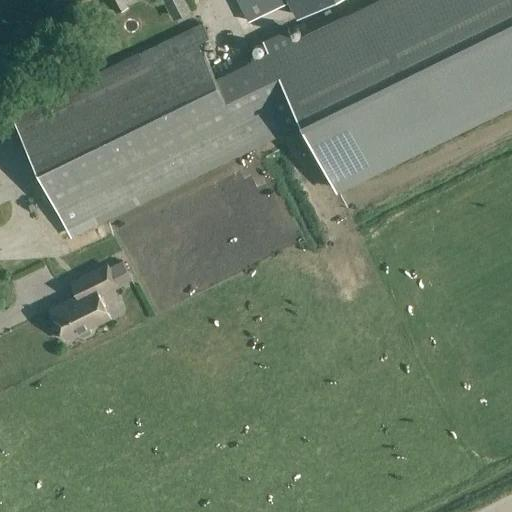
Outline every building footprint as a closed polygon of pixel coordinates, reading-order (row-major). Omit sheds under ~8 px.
[(124,0),(110,0),(116,12),(128,7),(124,0)] [(184,0),(162,0),(172,19),(190,10),(184,0)] [(511,105),(511,0),(371,0),(292,38),(287,27),(261,39),(267,51),(216,76),(227,99),(258,84),(266,100),(286,90),(335,191),(511,105)] [(266,0),(238,0),(249,20),(271,9),(266,0)] [(258,84),(227,99),(216,76),(192,28),(12,115),(70,233),(281,131),(266,100),(258,84)] [(122,260),(108,266),(107,265),(78,279),(84,291),(50,308),(65,338),(78,332),(79,334),(83,335),(89,332),(90,329),(89,327),(110,317),(97,291),(116,282),(118,286),(131,279),(122,260)]
